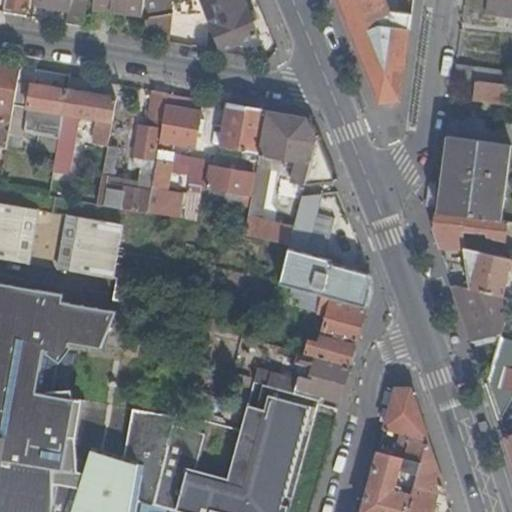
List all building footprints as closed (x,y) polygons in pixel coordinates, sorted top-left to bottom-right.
[(28,0),(6,0),(5,7),(26,11),(28,0)] [(34,0),(34,4),(70,10),(68,24),(84,27),(87,2),(75,0),(34,0)] [(95,0),(95,8),(144,15),(145,0),(95,0)] [(170,0),(145,0),(144,15),(143,19),(167,15),(173,14),(170,0)] [(247,9),(243,0),(202,0),(217,36),(212,35),(208,51),(224,53),(223,50),(258,37),(247,9)] [(338,0),(381,102),(402,100),(414,10),(403,9),(401,26),(382,24),(380,18),(392,12),(387,0),(338,0)] [(511,11),(511,0),(488,0),(488,9),(511,11)] [(167,15),(143,19),(141,38),(164,41),(167,15)] [(0,61),(0,109),(13,112),(19,81),(21,66),(0,61)] [(511,70),(458,63),(456,79),(477,82),(475,100),(511,105),(511,97),(511,70)] [(22,104),(64,112),(68,90),(68,89),(19,81),(13,112),(11,123),(11,127),(18,128),(22,104)] [(101,96),(68,90),(64,112),(54,168),(71,170),(80,116),(105,120),(102,140),(110,141),(120,84),(104,81),(101,96)] [(119,147),(109,145),(99,203),(148,212),(166,105),(169,93),(154,90),(148,127),(142,126),(135,166),(143,168),(140,189),(112,183),(114,169),(116,169),(119,147)] [(255,158),(260,159),(266,125),(268,111),(228,104),(221,146),(255,152),(255,158)] [(202,111),(166,105),(148,212),(163,214),(172,162),(167,160),(169,141),(197,146),(202,111)] [(0,121),(1,121),(11,123),(13,112),(0,109),(0,121)] [(278,194),(302,200),(303,197),(306,185),(317,141),(308,118),(268,111),(266,125),(260,159),(259,162),(257,174),(247,234),(290,245),(295,229),(262,220),(272,156),(286,158),(284,165),(295,167),(292,181),(281,178),(278,194)] [(449,136),(511,144),(511,124),(451,116),(449,136)] [(0,158),(2,146),(7,147),(11,127),(11,123),(1,121),(0,125),(0,158)] [(511,153),(511,144),(449,136),(447,150),(439,209),(439,212),(494,220),(504,221),(511,153)] [(306,185),(334,182),(317,141),(306,185)] [(255,173),(257,174),(259,162),(252,161),(250,172),(212,166),(209,186),(251,194),(255,173)] [(0,259),(29,264),(39,210),(0,203),(0,259)] [(511,222),(504,221),(494,220),(439,212),(436,231),(464,232),(487,233),(489,239),(511,244),(511,222)] [(56,269),(114,279),(124,225),(67,215),(56,269)] [(462,250),(464,232),(436,231),(436,232),(441,249),(462,250)] [(466,254),(473,291),(503,298),(511,265),(466,254)] [(312,259),(303,291),(322,296),(367,309),(372,291),(370,275),(312,259)] [(136,272),(119,269),(112,301),(130,303),(136,272)] [(0,283),(0,290),(62,302),(64,294),(0,283)] [(473,339),(504,331),(511,303),(511,299),(503,298),(473,291),(455,286),(473,339)] [(175,424),(176,417),(132,409),(123,460),(67,446),(76,399),(37,392),(46,338),(101,349),(117,312),(62,302),(0,290),(0,511),(290,511),(292,506),(284,504),(286,497),(310,407),(269,396),(265,413),(248,409),(242,431),(229,478),(197,468),(207,433),(175,424)] [(304,344),(301,353),(351,367),(367,309),(322,296),(318,314),(328,317),(320,345),(310,342),(310,345),(304,344)] [(511,404),(511,303),(504,331),(489,384),(502,422),(511,404)] [(259,371),(256,382),(280,389),(322,400),(323,397),(341,401),(351,367),(301,353),(299,362),(310,365),(307,377),(297,375),(295,381),(259,371)] [(398,445),(400,439),(402,431),(413,434),(411,442),(407,459),(422,462),(428,438),(412,389),(397,390),(383,442),(398,445)] [(195,407),(217,413),(220,399),(200,392),(195,407)] [(402,431),(400,439),(411,442),(413,434),(402,431)] [(415,486),(438,493),(447,495),(428,438),(422,462),(418,476),(415,486)] [(363,511),(407,511),(412,496),(401,493),(402,488),(397,487),(401,471),(404,458),(380,452),(363,511)] [(404,458),(401,471),(418,476),(422,462),(407,459),(404,458)] [(432,511),(438,493),(415,486),(412,496),(407,511),(432,511)] [(286,497),(284,504),(292,506),(294,499),(286,497)]
